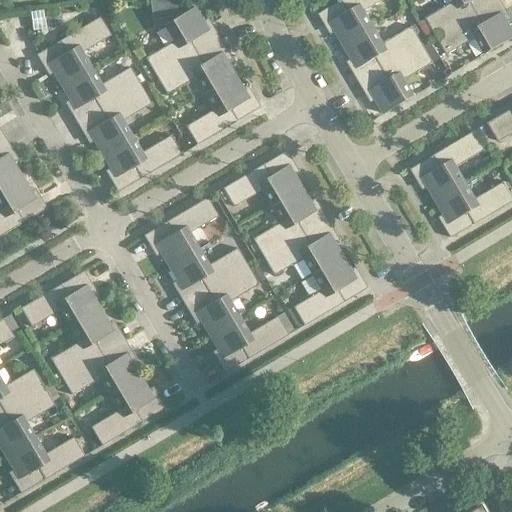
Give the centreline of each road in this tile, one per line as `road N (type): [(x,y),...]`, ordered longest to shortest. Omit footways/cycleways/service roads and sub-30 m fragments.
road 1 (residential): [(103,232),(315,108)]
road 2 (residential): [(202,412),(103,232)]
road 3 (residential): [(103,232),(0,55)]
road 4 (residential): [(357,172),(511,78)]
road 5 (residential): [(383,511),(511,435)]
road 6 (unclassified): [(500,419),(428,297)]
road 7 (unclassified): [(357,172),(418,282)]
